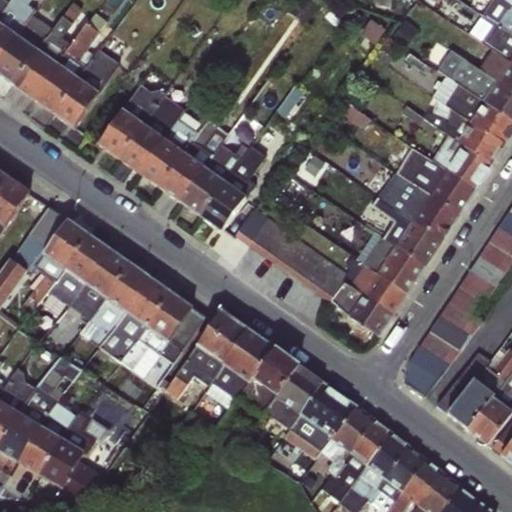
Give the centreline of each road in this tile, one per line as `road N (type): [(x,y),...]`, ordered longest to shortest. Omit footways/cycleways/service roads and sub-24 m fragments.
road 1 (residential): [(365,390),(0,128)]
road 2 (residential): [(511,172),(365,390)]
road 3 (residential): [(511,508),(365,390)]
